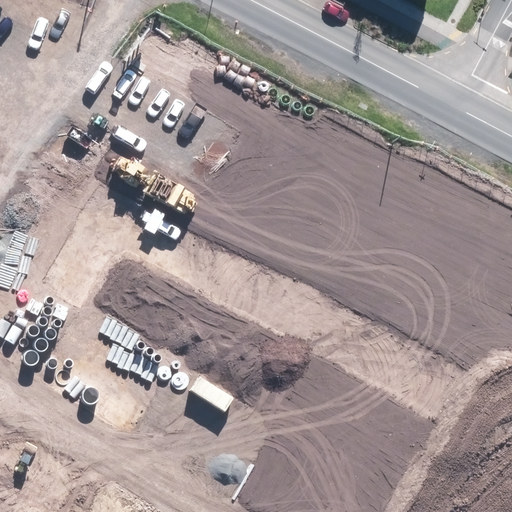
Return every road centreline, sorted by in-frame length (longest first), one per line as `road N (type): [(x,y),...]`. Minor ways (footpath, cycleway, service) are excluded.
road 1 (residential): [(4,413),(81,261),(99,240),(119,234),(156,245),(511,427)]
road 2 (residential): [(254,0),(458,102)]
road 3 (residential): [(200,511),(4,413)]
